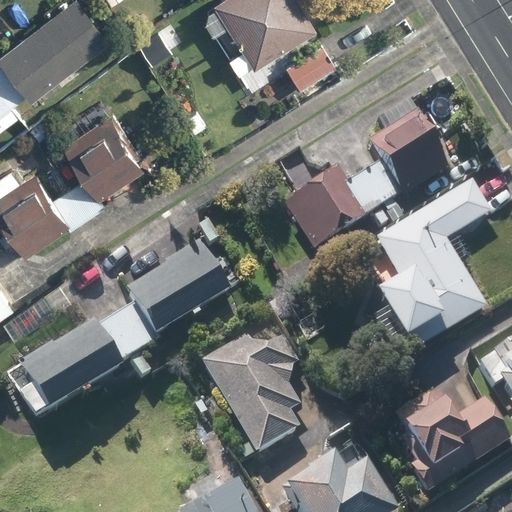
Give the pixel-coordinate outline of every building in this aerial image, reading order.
[(84,0),(71,0),(1,54),(5,59),(30,92),(35,99),(114,39),(84,0)] [(300,0),(218,0),(246,47),(233,55),(244,74),(319,30),(300,0)] [(341,63),(326,42),(289,69),(304,89),(341,63)] [(112,114),(66,146),(100,195),(146,164),(112,114)] [(415,116),(368,146),(382,168),(401,197),(403,201),(450,171),(415,116)] [(11,167),(0,174),(0,223),(21,255),(70,222),(36,171),(21,181),(11,167)] [(401,197),(382,168),(348,191),(366,219),(401,197)] [(348,191),(336,174),(284,208),(315,255),(367,222),(366,219),(348,191)] [(451,336),(490,312),(448,244),(493,216),(473,184),(371,247),(398,290),(380,301),(408,347),(426,336),(427,337),(445,326),(451,336)] [(199,250),(128,297),(159,344),(230,296),(199,250)] [(0,283),(0,317),(16,307),(0,283)] [(47,319),(34,301),(6,321),(19,339),(47,319)] [(130,309),(100,328),(125,367),(154,348),(130,309)] [(52,419),(127,371),(125,367),(100,328),(96,323),(9,378),(37,422),(49,414),(52,419)] [(302,411),(289,389),(297,361),(282,337),(256,353),(248,339),(201,367),(256,457),(299,431),(291,417),(302,411)] [(511,348),(481,369),(496,391),(503,387),(511,400),(511,406),(506,410),(511,418),(511,348)] [(353,396),(306,426),(320,449),(368,419),(353,396)] [(438,397),(387,432),(430,496),(511,442),(484,403),(455,423),(438,397)] [(222,438),(208,415),(191,425),(205,448),(222,438)] [(332,458),(281,493),(293,511),(396,511),(365,466),(346,479),(332,458)] [(250,511),(223,467),(185,490),(198,511),(197,511),(250,511)]
